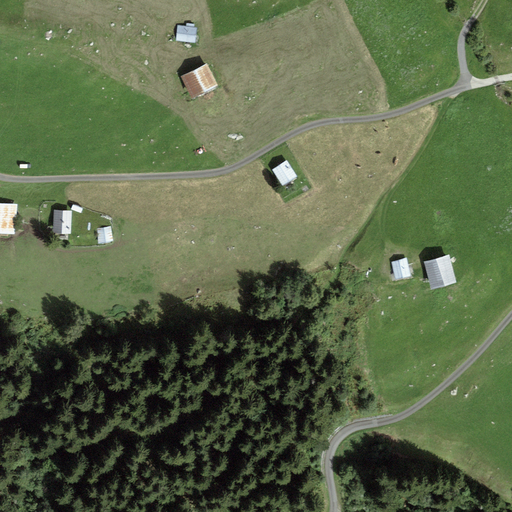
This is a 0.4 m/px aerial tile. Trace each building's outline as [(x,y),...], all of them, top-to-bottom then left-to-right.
[(197,28),(179,28),(178,42),(197,42),(197,28)] [(212,65),(186,77),(196,98),(222,86),(212,65)] [(290,164),(280,171),(290,186),(300,179),(290,164)] [(18,207),(0,204),(0,232),(15,234),(18,207)] [(74,214),(56,213),(55,233),(73,235),(74,214)] [(112,230),(101,231),(103,243),(114,241),(112,230)] [(452,256),(428,262),(434,285),(458,279),(452,256)] [(409,260),(394,265),(399,278),(413,273),(409,260)]
